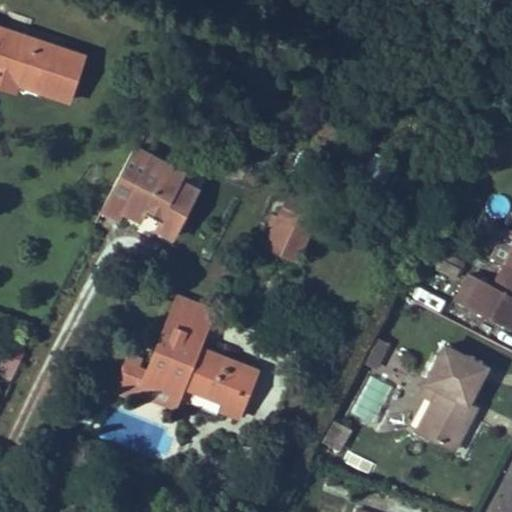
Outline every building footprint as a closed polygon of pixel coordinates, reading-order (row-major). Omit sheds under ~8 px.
[(85,53),(0,21),(0,83),(6,85),(7,81),(16,85),(18,80),(24,63),(47,72),(41,88),(69,98),(85,53)] [(47,72),(24,63),(18,80),(41,88),(47,72)] [(102,212),(174,246),(202,188),(185,180),(188,172),(133,146),(102,212)] [(263,253),(304,262),(316,209),(275,200),(263,253)] [(511,249),(494,284),(480,276),(468,300),(511,322),(511,249)] [(480,276),(468,270),(456,294),(468,300),(480,276)] [(419,287),(413,298),(439,311),(445,300),(419,287)] [(161,333),(151,361),(128,353),(117,381),(140,390),(145,377),(181,390),(185,381),(227,398),(233,380),(251,388),(260,366),(200,343),(214,308),(179,294),(161,333)] [(424,381),(438,388),(416,428),(444,444),(462,409),(461,407),(465,400),(484,367),(444,346),(424,381)] [(181,390),(145,377),(140,390),(175,403),(181,390)] [(233,380),(227,398),(224,407),(242,414),(251,388),(233,380)] [(140,390),(117,381),(113,392),(129,398),(140,390)] [(462,409),(444,444),(452,448),(475,405),(465,400),(461,407),(462,409)] [(338,419),(326,442),(340,448),(351,426),(338,419)]
